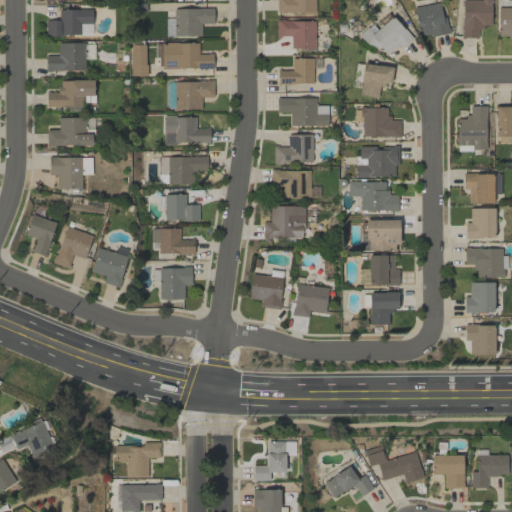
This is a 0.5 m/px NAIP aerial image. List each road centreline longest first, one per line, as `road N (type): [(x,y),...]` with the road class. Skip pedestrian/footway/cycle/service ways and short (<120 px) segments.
road 1 (residential): [(0,273),(85,315),(292,349),(408,350),(430,333)]
road 2 (residential): [(244,0),(243,139),(216,359)]
road 3 (residential): [(440,79),(432,102),(430,333)]
road 4 (primary): [(275,394),(511,392)]
road 5 (residential): [(11,0),(15,174),(0,213)]
road 6 (primary): [(0,323),(150,377)]
road 7 (residential): [(216,359),(197,428),(197,511)]
road 8 (residential): [(226,511),(227,395),(216,359)]
